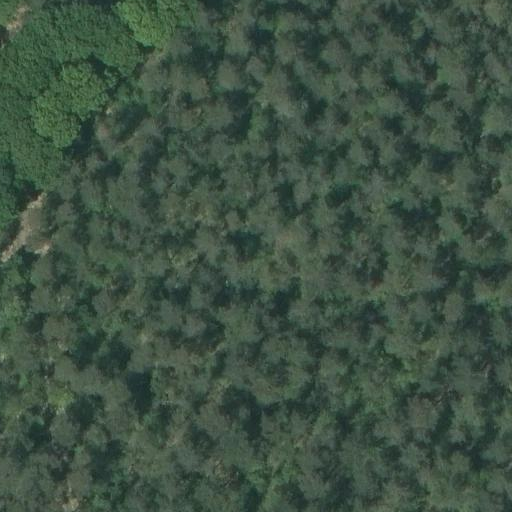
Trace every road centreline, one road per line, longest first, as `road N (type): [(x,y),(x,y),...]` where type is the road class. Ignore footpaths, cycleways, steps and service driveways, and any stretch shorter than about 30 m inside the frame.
road 1 (track): [(0,149),(63,511)]
road 2 (track): [(0,150),(135,0)]
